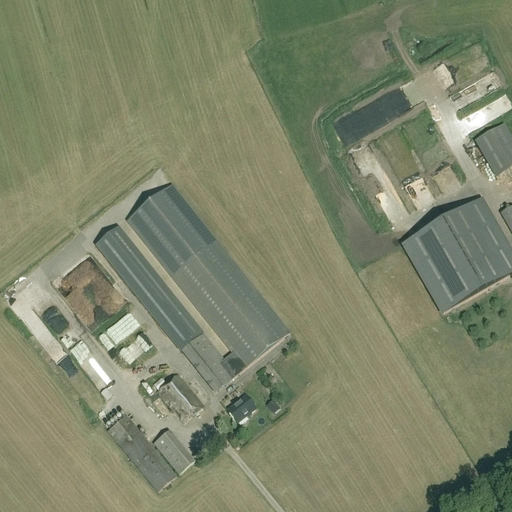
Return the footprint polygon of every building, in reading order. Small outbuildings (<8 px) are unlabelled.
[(511,170),(511,138),(505,126),(475,143),(496,180),(511,170)] [(426,161),(436,155),(425,136),(414,142),(426,161)] [(367,146),(367,149),(357,150),(352,152),(386,221),(402,213),(400,208),(396,208),(390,211),(390,207),(389,206),(389,194),(388,193),(387,177),(381,178),(381,172),(374,159),(375,161),(369,149),(368,149),(367,146)] [(391,156),(413,203),(424,198),(403,151),(391,156)] [(432,162),(445,186),(456,181),(449,166),(444,169),(440,161),(444,159),(443,156),(432,162)] [(170,187),(127,223),(173,278),(234,353),(225,361),(238,377),(290,334),(216,243),(170,187)] [(511,250),(483,200),(403,246),(443,316),(511,276),(511,250)] [(511,207),(501,214),(511,233),(511,207)] [(185,350),(203,335),(119,229),(97,247),(182,353),(185,350)] [(87,254),(72,261),(75,268),(91,261),(87,254)] [(90,275),(87,279),(93,284),(96,280),(90,275)] [(92,309),(80,317),(88,328),(119,304),(110,291),(97,300),(101,305),(93,310),(92,309)] [(84,366),(106,346),(99,338),(90,347),(91,348),(78,359),(84,366)] [(112,357),(106,366),(113,371),(119,362),(112,357)] [(206,408),(179,376),(158,393),(185,425),(206,408)] [(257,410),(247,397),(228,412),(238,425),(257,410)] [(137,428),(137,429),(127,417),(108,433),(118,444),(158,494),(178,478),(137,428)] [(168,432),(152,444),(176,476),(192,464),(168,432)]
